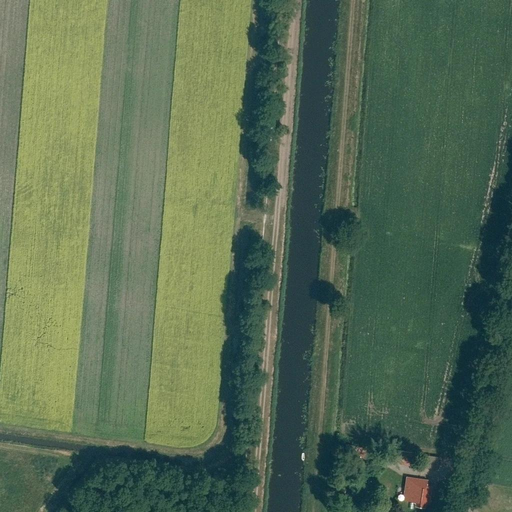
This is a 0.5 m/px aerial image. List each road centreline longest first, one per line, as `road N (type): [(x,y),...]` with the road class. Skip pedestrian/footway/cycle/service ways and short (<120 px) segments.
road 1 (track): [(316,511),(352,0)]
road 2 (track): [(299,0),(268,332)]
road 3 (unclassified): [(460,511),(511,295)]
road 4 (track): [(268,332),(253,511)]
